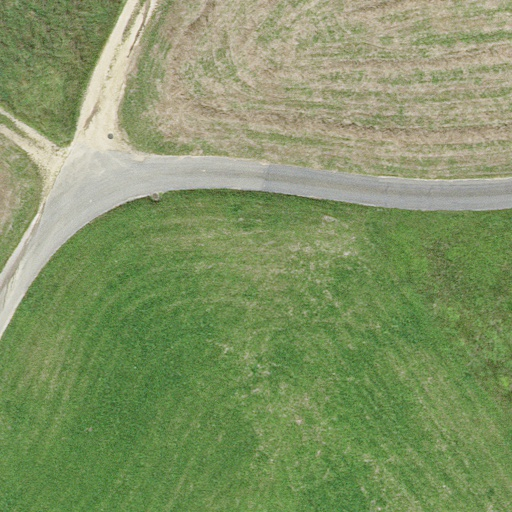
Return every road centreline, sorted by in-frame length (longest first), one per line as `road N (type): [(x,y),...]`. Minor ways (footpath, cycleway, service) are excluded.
road 1 (unclassified): [(0,321),(56,235),(100,194),(153,180),(210,175),(457,206),(511,202)]
road 2 (track): [(84,182),(93,117),(146,0)]
road 3 (track): [(100,194),(0,118)]
